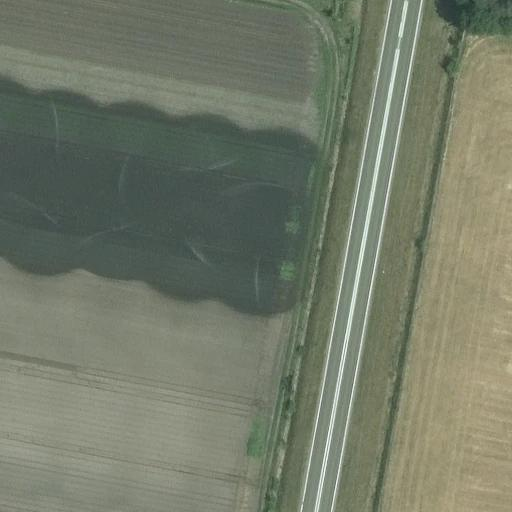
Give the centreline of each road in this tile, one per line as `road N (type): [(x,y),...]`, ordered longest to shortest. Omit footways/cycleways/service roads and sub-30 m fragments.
road 1 (trunk): [(316,511),(406,0)]
road 2 (track): [(247,511),(328,62)]
